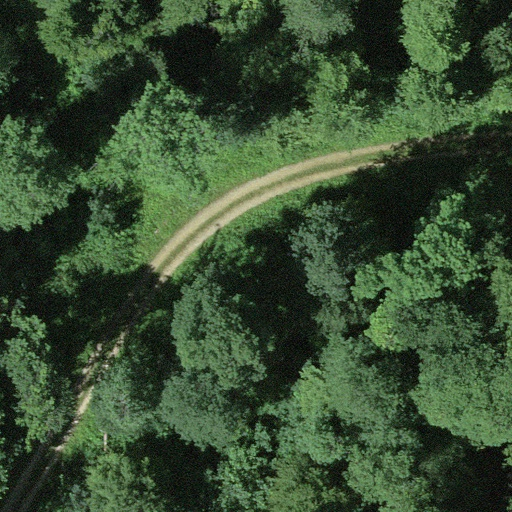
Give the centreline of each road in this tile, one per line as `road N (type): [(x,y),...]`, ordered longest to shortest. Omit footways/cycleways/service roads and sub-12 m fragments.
road 1 (track): [(511,137),(379,151),(240,197),(169,250),(6,511)]
road 2 (track): [(169,250),(0,4)]
